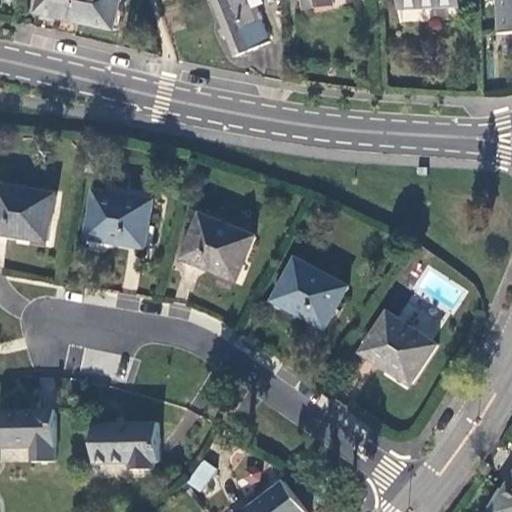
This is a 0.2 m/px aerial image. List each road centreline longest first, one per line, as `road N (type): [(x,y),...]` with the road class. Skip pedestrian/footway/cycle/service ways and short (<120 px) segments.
road 1 (tertiary): [(511,139),(421,142),(269,119),(0,59)]
road 2 (residential): [(424,499),(211,351),(86,325),(63,338)]
road 3 (tertiary): [(424,499),(507,388)]
